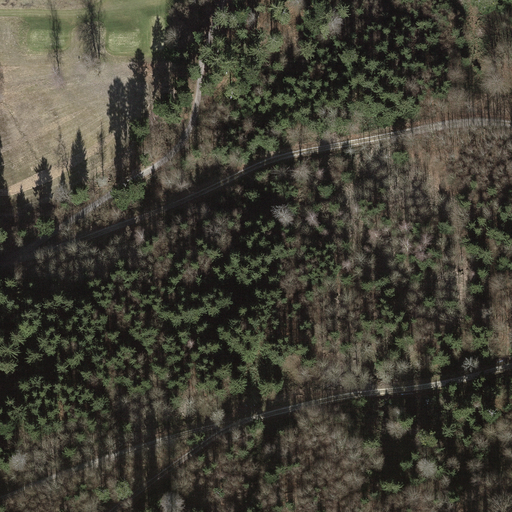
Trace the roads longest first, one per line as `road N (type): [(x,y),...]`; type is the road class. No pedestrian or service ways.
road 1 (track): [(1,264),(282,156),(461,123),(511,124)]
road 2 (track): [(1,264),(182,144),(223,0)]
road 3 (track): [(511,365),(238,422)]
road 4 (track): [(0,500),(238,422)]
road 5 (track): [(238,422),(114,511)]
